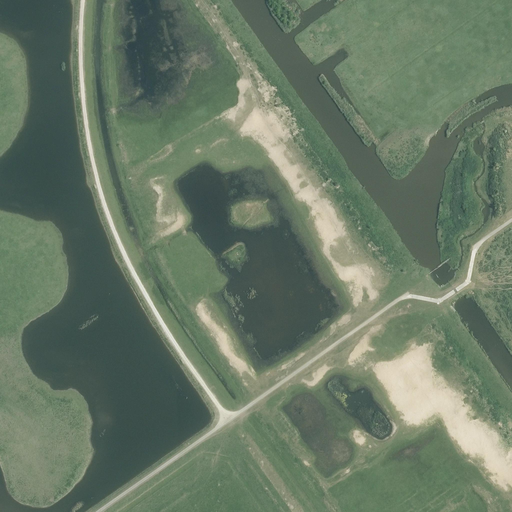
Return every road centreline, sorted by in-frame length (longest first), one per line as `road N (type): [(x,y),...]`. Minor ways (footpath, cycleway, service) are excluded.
road 1 (track): [(383,311),(226,419),(145,296),(99,192),(81,85),(82,0)]
road 2 (track): [(511,219),(475,245),(466,281),(447,296),(406,294),(383,311)]
road 3 (track): [(96,511),(226,419)]
